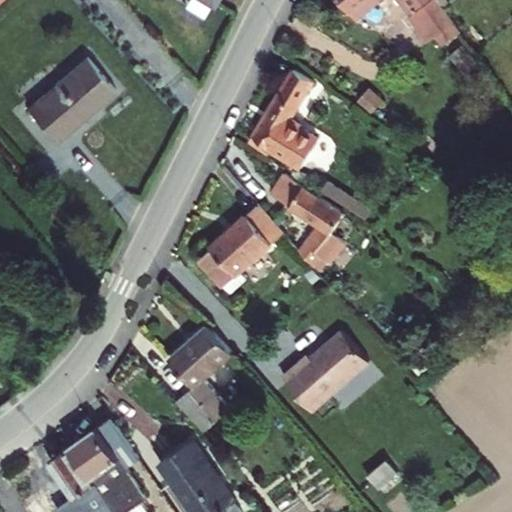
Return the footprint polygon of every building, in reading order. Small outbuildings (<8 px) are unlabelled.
[(344,0),(354,12),(369,0),(344,0)] [(400,0),(425,32),(431,28),(449,14),(438,0),(400,0)] [(449,14),(431,28),(438,37),(456,24),(449,14)] [(80,57),(22,107),(50,138),(107,88),(80,57)] [(290,63),(248,132),(266,143),(284,112),(308,74),(290,63)] [(383,90),(367,79),(356,95),(372,106),(383,90)] [(312,97),(307,103),(312,106),(317,100),(312,97)] [(310,130),(284,112),(266,143),(289,159),(310,130)] [(341,206),(281,166),(268,185),(319,219),(295,241),(302,249),(329,225),(341,206)] [(209,240),(197,252),(224,284),(238,273),(233,267),(281,224),(255,194),(207,237),(209,240)] [(205,316),(168,350),(193,379),(176,394),(204,425),(216,413),(225,423),(239,412),(203,370),(231,346),(205,316)] [(370,359),(343,328),(311,355),(308,353),(284,374),(313,408),(370,359)] [(71,442),(72,444),(118,511),(152,511),(143,499),(148,497),(122,456),(134,448),(111,414),(71,442)] [(198,434),(158,461),(193,511),(218,511),(241,497),(198,434)] [(118,511),(72,444),(51,458),(77,496),(79,495),(89,509),(84,511),(118,511)] [(381,447),(363,463),(374,476),(393,460),(381,447)]
